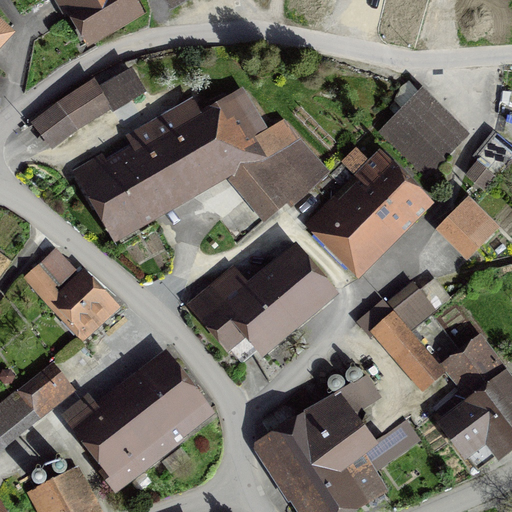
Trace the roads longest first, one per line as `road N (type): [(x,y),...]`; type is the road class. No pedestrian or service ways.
road 1 (residential): [(0,141),(108,60),(179,40),(266,33),(370,58),(511,56)]
road 2 (residential): [(239,489),(239,417),(195,350),(94,254),(0,198)]
